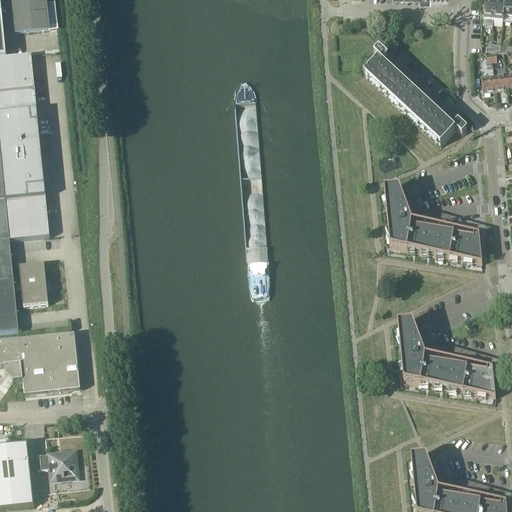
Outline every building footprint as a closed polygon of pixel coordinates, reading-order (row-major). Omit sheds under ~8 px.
[(44,1),(13,4),(16,35),(47,32),(44,1)] [(511,1),(505,1),(505,5),(503,19),(511,19),(511,1)] [(483,27),(493,28),(494,22),(495,4),(485,3),(483,27)] [(505,5),(495,4),(494,22),(503,23),(503,19),(505,5)] [(491,50),(491,54),(500,53),(500,47),(491,46),(491,50)] [(374,56),(380,62),(364,79),(441,150),(456,133),(462,138),(467,133),(461,128),(461,127),(458,125),(452,132),(381,66),(388,59),(379,51),(374,56)] [(0,102),(37,100),(32,59),(6,61),(0,62),(0,102)] [(506,78),(494,79),(495,93),(496,95),(508,93),(508,91),(506,78)] [(494,79),(481,81),(483,96),(496,95),(495,93),(494,79)] [(0,284),(13,283),(9,243),(50,238),(37,100),(0,102),(0,156),(5,204),(0,204),(0,284)] [(399,193),(385,194),(386,206),(389,205),(390,214),(386,215),(389,236),(392,236),(393,244),(390,245),(390,252),(482,267),(479,237),(474,237),(474,241),(439,235),(440,232),(414,228),(399,193)] [(21,288),(14,289),(14,293),(21,292),(23,309),(48,307),(44,267),(19,269),(21,288)] [(0,335),(18,334),(14,293),(14,289),(13,283),(0,284),(0,335)] [(469,322),(464,327),(469,332),(474,327),(469,322)] [(404,386),(496,401),(493,372),(488,371),(487,375),(453,369),(453,366),(427,360),(413,326),(398,328),(399,340),(403,339),(403,348),(400,348),(402,370),(406,370),(407,379),(403,379),(404,386)] [(18,342),(0,343),(0,369),(5,369),(6,379),(13,385),(23,384),(25,399),(80,393),(75,337),(18,342)] [(0,511),(10,511),(34,510),(27,447),(0,450),(0,511)] [(75,455),(40,458),(41,473),(53,472),(54,483),(64,482),(64,484),(78,482),(75,455)] [(506,511),(506,505),(501,504),(500,509),(466,503),(466,500),(441,495),(439,494),(426,461),(412,462),(413,474),(416,473),(417,482),(414,482),(416,504),(419,504),(419,511),(506,511)]
